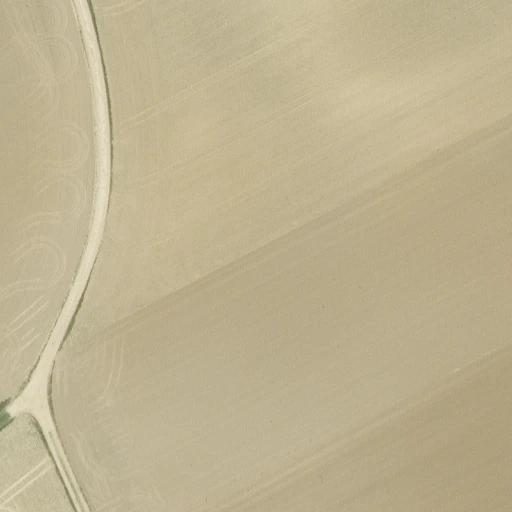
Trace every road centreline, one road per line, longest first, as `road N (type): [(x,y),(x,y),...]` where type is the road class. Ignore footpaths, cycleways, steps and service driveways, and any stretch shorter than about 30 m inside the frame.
road 1 (track): [(87,0),(118,120),(119,187),(109,256),(51,404)]
road 2 (track): [(0,446),(51,404),(98,511)]
